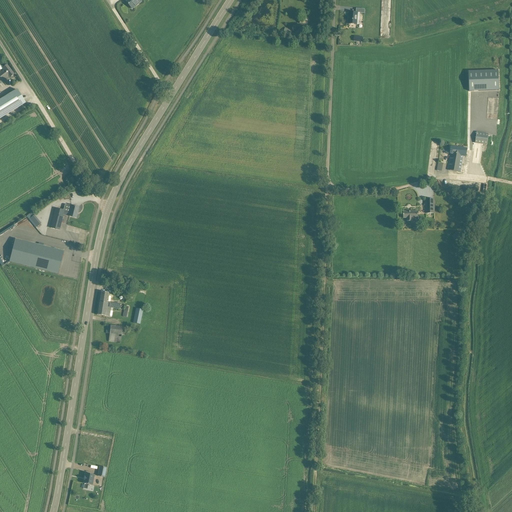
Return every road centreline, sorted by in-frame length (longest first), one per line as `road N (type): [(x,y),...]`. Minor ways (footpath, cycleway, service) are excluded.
road 1 (track): [(511,184),(454,175),(387,190),(324,189),(313,511)]
road 2 (secondary): [(52,511),(108,206)]
road 3 (unclassified): [(108,206),(0,45)]
road 4 (unclassified): [(324,189),(333,0)]
road 5 (secondary): [(108,206),(172,92)]
